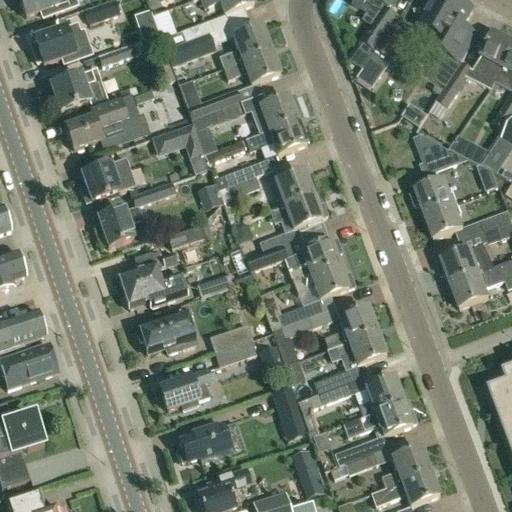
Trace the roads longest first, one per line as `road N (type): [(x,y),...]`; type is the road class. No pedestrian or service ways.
road 1 (secondary): [(137,511),(0,105)]
road 2 (residential): [(438,369),(304,31),(303,0)]
road 3 (residential): [(489,511),(438,369)]
